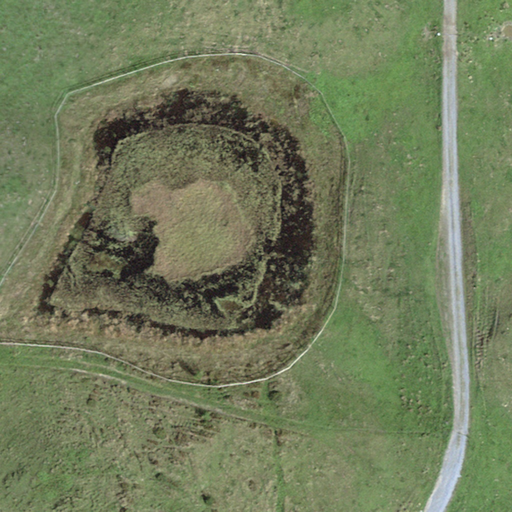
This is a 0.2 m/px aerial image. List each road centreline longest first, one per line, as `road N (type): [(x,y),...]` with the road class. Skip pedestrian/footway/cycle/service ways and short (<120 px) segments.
road 1 (track): [(456,0),(452,191),(463,421),(435,511)]
road 2 (track): [(0,360),(98,371),(309,430),(378,477),(446,487)]
